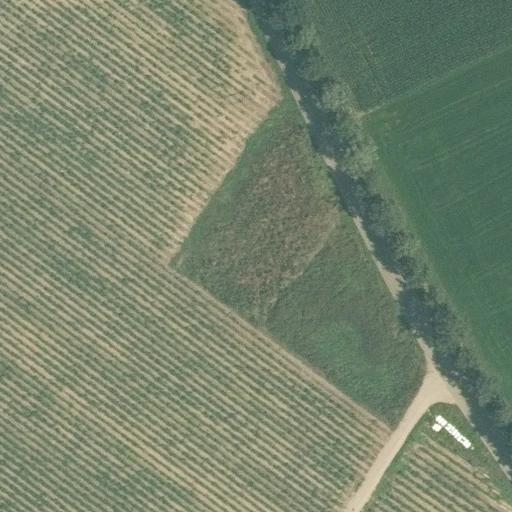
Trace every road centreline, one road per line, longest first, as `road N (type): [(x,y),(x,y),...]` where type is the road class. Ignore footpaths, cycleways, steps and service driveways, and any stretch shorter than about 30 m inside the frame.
road 1 (unclassified): [(511,474),(446,370),(251,0)]
road 2 (track): [(446,370),(352,511)]
